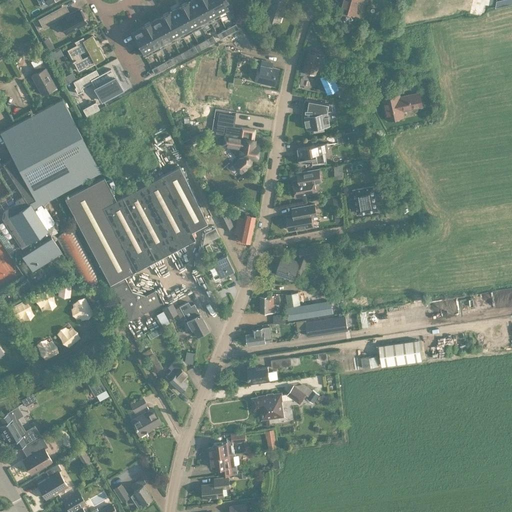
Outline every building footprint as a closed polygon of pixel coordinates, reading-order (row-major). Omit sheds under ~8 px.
[(186,0),(177,5),(190,31),(199,26),(186,0)] [(209,21),(197,0),(188,0),(187,0),(186,0),(199,26),(209,21)] [(218,16),(209,0),(197,0),(209,21),(218,16)] [(209,0),(218,16),(228,10),(223,2),(226,0),(225,0),(209,0)] [(270,0),(265,18),(280,23),(286,1),(287,1),(287,0),(270,0)] [(342,0),(340,9),(354,13),(357,0),(342,0)] [(78,9),(78,8),(65,14),(60,5),(37,18),(42,27),(58,19),(65,32),(85,22),(82,16),(84,15),(80,8),(78,9)] [(169,10),(167,10),(181,35),(190,31),(177,5),(176,6),(176,7),(169,10)] [(181,35),(167,10),(158,15),(172,40),(181,35)] [(12,42),(26,35),(15,12),(0,20),(12,42)] [(149,20),(162,45),(172,40),(158,15),(157,16),(158,16),(150,20),(149,20)] [(140,25),(153,50),(162,45),(149,20),(140,25)] [(131,31),(144,55),(153,50),(140,25),(139,26),(131,31)] [(84,66),(85,67),(94,62),(93,61),(103,56),(98,47),(96,43),(92,34),(83,39),(82,35),(73,40),(75,43),(66,48),(72,59),(71,60),(71,61),(72,60),(77,69),(84,66)] [(212,35),(206,38),(209,43),(214,40),(212,35)] [(206,38),(197,43),(200,48),(209,43),(206,38)] [(200,48),(197,43),(188,47),(191,53),(200,48)] [(218,44),(212,47),(205,51),(217,53),(218,48),(218,44)] [(188,47),(183,50),(185,55),(191,53),(188,47)] [(317,72),(318,73),(320,75),(327,72),(324,65),(321,64),(323,56),(308,52),(303,69),(305,69),(304,72),(316,75),(317,72)] [(197,74),(194,92),(197,92),(196,97),(205,98),(205,94),(223,97),(226,79),(213,77),(216,62),(202,59),(199,75),(197,74)] [(253,80),(273,84),(277,68),(268,66),(269,61),(261,59),(259,64),(257,63),(253,80)] [(36,71),(30,74),(41,93),(55,85),(47,72),(44,67),(47,66),(44,60),(43,60),(40,62),(33,66),(36,71)] [(156,64),(150,68),(153,73),(159,70),(156,64)] [(121,88),(109,67),(97,74),(94,68),(72,80),(74,85),(73,86),(76,92),(82,89),(81,86),(90,81),(100,99),(121,88)] [(71,71),(62,76),(66,83),(75,78),(71,71)] [(327,72),(320,75),(327,91),(333,88),(334,91),(345,86),(344,84),(337,86),(330,71),(327,72)] [(239,94),(246,95),(244,109),(266,113),(268,98),(253,96),(254,88),(240,86),(239,94)] [(399,94),(382,97),(387,119),(403,115),(402,109),(422,105),(419,91),(399,96),(399,94)] [(49,230),(50,232),(58,227),(42,200),(59,191),(64,188),(100,169),(61,97),(0,129),(0,132),(9,151),(9,158),(2,162),(0,163),(0,162),(0,177),(8,190),(0,195),(0,231),(2,231),(13,248),(17,245),(19,244),(22,248),(49,230)] [(329,124),(327,110),(332,110),(331,103),(304,98),(303,102),(302,106),(301,111),(301,115),(301,119),(302,124),(305,123),(306,128),(329,124)] [(85,115),(98,108),(94,101),(81,108),(85,115)] [(440,119),(438,110),(431,112),(433,121),(440,119)] [(218,111),(216,123),(225,124),(223,133),(222,144),(239,147),(238,155),(239,155),(239,157),(232,163),(240,171),(250,163),(250,157),(255,158),(257,145),(253,144),(254,138),(251,138),(253,128),(232,125),(234,114),(218,111)] [(355,130),(336,134),(337,142),(349,139),(349,142),(359,140),(358,138),(360,137),(358,130),(355,130)] [(323,157),(322,151),(328,150),(326,142),(296,147),(299,163),(309,161),(310,162),(321,161),(321,160),(322,160),(322,159),(323,159),(323,158),(323,157)] [(178,164),(160,174),(115,198),(103,175),(63,196),(108,282),(148,261),(193,237),(190,231),(208,221),(178,164)] [(313,176),(319,175),(318,168),(306,170),(308,177),(292,180),(295,196),(316,192),(313,176)] [(379,192),(379,193),(374,193),(372,185),(372,184),(371,185),(354,188),(352,188),(353,189),(354,197),(349,198),(348,198),(348,199),(350,206),(350,207),(351,207),(356,206),(357,211),(357,212),(358,212),(375,208),(375,209),(377,208),(376,207),(375,202),(380,201),(380,202),(382,201),(381,200),(380,193),(380,192),(379,192)] [(335,207),(343,206),(341,195),(333,197),(335,207)] [(287,221),(286,223),(286,226),(288,227),(288,229),(298,227),(299,228),(303,227),(305,226),(312,224),(311,215),(316,214),(314,203),(293,206),(295,213),(286,214),(287,221)] [(216,214),(223,228),(231,224),(224,210),(216,214)] [(336,223),(343,222),(343,211),(335,212),(336,223)] [(237,216),(233,232),(237,233),(235,240),(242,241),(243,238),(249,239),(254,214),(244,212),(243,217),(237,216)] [(212,228),(204,231),(202,243),(218,235),(214,226),(212,228)] [(57,234),(55,237),(82,285),(84,285),(86,285),(89,284),(92,283),(94,282),(96,280),(98,278),(99,276),(72,227),(69,227),(65,228),(62,229),(59,231),(57,234)] [(49,230),(22,248),(22,249),(19,251),(31,270),(61,251),(49,233),(50,232),(49,230)] [(325,256),(383,245),(381,232),(323,243),(325,256)] [(212,252),(208,243),(204,244),(209,253),(212,252)] [(285,276),(292,279),(297,265),(302,267),(307,255),(315,254),(314,245),(299,248),(300,256),(298,261),(289,258),(288,261),(280,258),(276,271),(285,275),(285,276)] [(225,254),(208,262),(215,277),(232,269),(225,254)] [(120,300),(129,318),(162,301),(159,296),(156,289),(153,289),(144,294),(131,289),(126,280),(123,279),(116,283),(111,285),(119,300),(120,300)] [(285,292),(287,305),(300,303),(298,290),(285,292)] [(259,295),(259,311),(273,311),(273,303),(279,303),(279,295),(259,295)] [(287,319),(333,312),(330,298),(300,303),(287,305),(285,306),(287,319)] [(192,327),(195,335),(207,328),(193,302),(189,304),(187,300),(179,305),(191,328),(192,327)] [(161,307),(163,310),(166,317),(176,312),(171,302),(161,307)] [(169,322),(166,317),(163,310),(155,313),(162,325),(169,322)] [(272,313),(272,322),(284,322),(285,314),(272,313)] [(344,314),(305,320),(307,335),(346,329),(344,314)] [(155,328),(146,332),(149,338),(158,333),(164,330),(161,324),(155,327),(155,328)] [(247,344),(271,340),(268,325),(252,328),(252,331),(246,333),(247,344)] [(381,364),(421,358),(418,338),(378,343),(381,364)] [(142,351),(141,351),(144,356),(152,371),(161,366),(153,351),(152,352),(149,347),(147,348),(142,351)] [(378,364),(377,354),(361,356),(362,366),(378,364)] [(270,359),(271,366),(291,364),(290,356),(270,359)] [(186,377),(177,359),(170,363),(172,367),(163,372),(174,393),(184,387),(180,380),(186,377)] [(249,376),(250,381),(269,379),(267,365),(255,367),(255,364),(246,365),(247,376),(249,376)] [(94,371),(85,376),(88,381),(91,380),(94,386),(92,387),(98,399),(107,394),(94,371)] [(286,393),(292,397),(298,402),(304,393),(292,384),(286,393)] [(318,393),(312,388),(306,397),(312,401),(318,393)] [(292,398),(292,397),(286,393),(280,394),(280,392),(271,393),(271,392),(266,393),(266,394),(257,395),(257,396),(251,397),(252,405),(259,404),(261,417),(282,414),(280,399),(292,398)] [(134,410),(145,403),(142,397),(130,404),(134,410)] [(20,413),(16,405),(0,414),(0,420),(1,422),(0,423),(0,427),(9,442),(12,440),(16,447),(34,436),(29,428),(24,431),(15,416),(20,413)] [(130,419),(139,434),(146,430),(145,429),(160,421),(152,407),(130,419)] [(271,429),(264,430),(266,447),(274,446),(271,429)] [(213,445),(207,446),(208,455),(233,452),(231,441),(245,439),(243,431),(230,433),(230,435),(226,436),(226,440),(212,442),(213,445)] [(42,442),(38,436),(23,445),(27,452),(26,455),(21,458),(30,473),(50,460),(42,446),(42,447),(40,443),(42,442)] [(234,452),(233,452),(208,455),(210,465),(215,464),(216,467),(218,467),(219,474),(236,472),(234,452)] [(45,497),(66,485),(57,470),(60,468),(56,462),(44,469),(48,475),(36,482),(45,497)] [(201,484),(203,497),(223,494),(222,487),(229,486),(228,476),(213,477),(214,483),(201,484)] [(139,479),(129,485),(134,491),(130,494),(136,504),(140,501),(141,503),(151,497),(143,485),(145,483),(141,477),(139,479)] [(121,501),(128,496),(120,484),(113,488),(121,501)] [(60,511),(84,511),(80,504),(84,501),(78,491),(63,500),(67,507),(60,511)] [(229,504),(230,511),(245,511),(244,502),(229,504)] [(112,511),(115,511),(110,503),(97,510),(98,511),(112,511)]
